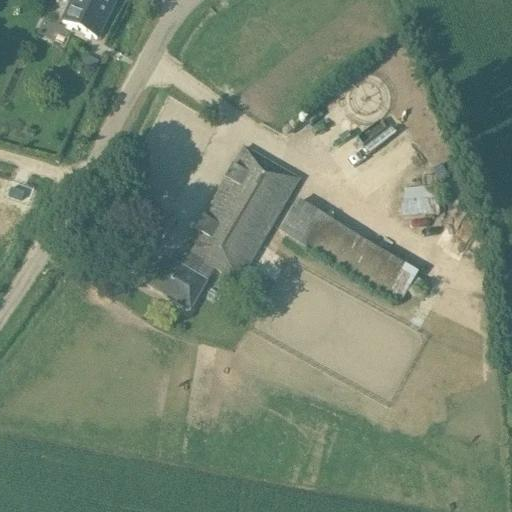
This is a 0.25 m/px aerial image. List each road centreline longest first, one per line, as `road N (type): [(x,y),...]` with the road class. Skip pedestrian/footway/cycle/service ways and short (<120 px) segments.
road 1 (unclassified): [(83,185),(161,32),(190,0)]
road 2 (unclassified): [(0,308),(83,185)]
